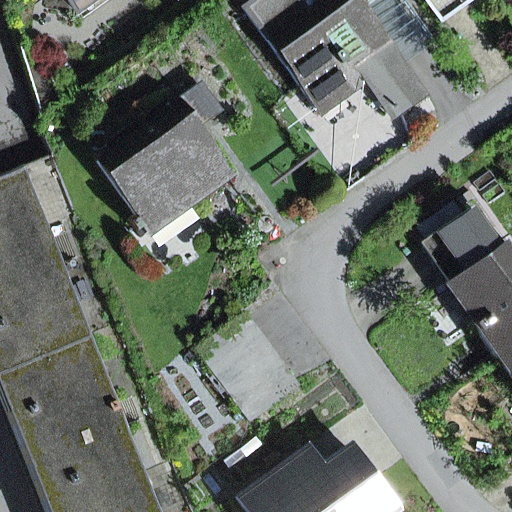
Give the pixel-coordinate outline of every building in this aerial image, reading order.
[(71,10),(85,0),(44,0),(45,2),(68,6),(71,10)] [(397,58),(360,8),(371,0),(249,0),(240,7),(314,110),(363,77),(389,116),(421,90),(397,58)] [(397,58),(427,37),(400,0),(371,0),(360,8),(397,58)] [(423,0),(438,20),(466,0),(423,0)] [(17,48),(40,118),(63,100),(24,43),(17,48)] [(95,162),(145,231),(228,171),(179,102),(95,162)] [(18,169),(42,230),(76,216),(52,155),(18,169)] [(84,337),(42,230),(18,169),(0,175),(0,357),(4,368),(84,337)] [(469,323),(494,359),(511,345),(511,262),(472,208),(426,241),(452,277),(445,282),(473,321),(469,323)] [(195,349),(248,421),(296,386),(243,314),(195,349)] [(153,511),(139,475),(84,337),(4,368),(19,405),(2,412),(42,511),(153,511)] [(511,345),(494,359),(511,382),(511,345)] [(0,405),(2,412),(19,405),(4,368),(0,357),(0,405)] [(244,511),(378,511),(390,504),(347,446),(318,467),(305,449),(235,498),(244,511)] [(139,475),(153,511),(193,511),(174,461),(139,475)]
